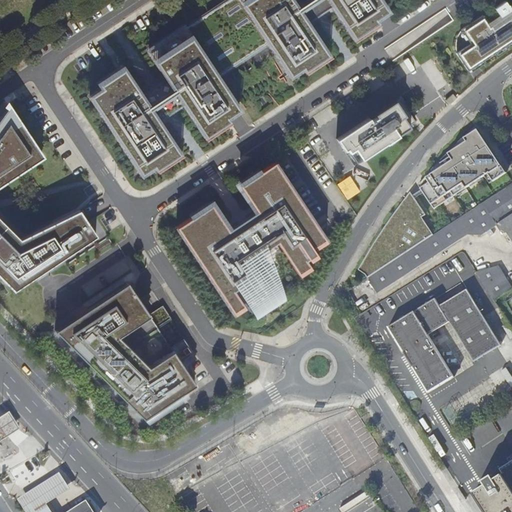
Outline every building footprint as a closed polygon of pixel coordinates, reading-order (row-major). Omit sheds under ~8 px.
[(239,0),(226,0),(185,28),(219,80),(221,79),(221,80),(269,48),(270,47),(239,0)] [(239,0),(270,47),(290,76),(301,68),(304,72),(328,56),(306,22),(291,0),(239,0)] [(327,0),(291,0),(306,22),(331,5),(327,0)] [(327,0),(331,5),(354,39),(378,23),(376,19),(387,11),(380,0),(327,0)] [(494,8),(500,16),(511,9),(508,4),(507,4),(505,1),(494,8)] [(488,23),(492,29),(511,15),(511,7),(511,9),(500,16),(488,23)] [(456,53),(467,70),(511,40),(511,15),(492,29),(488,23),(483,15),(461,30),(470,43),(456,53)] [(219,80),(185,28),(148,52),(166,80),(182,104),(205,137),(229,121),(227,118),(239,110),(219,80)] [(101,89),(89,96),(141,174),(153,167),(155,170),(180,154),(157,120),(141,96),(123,69),(99,85),(101,89)] [(166,80),(141,96),(157,120),(182,104),(166,80)] [(445,100),(449,104),(457,97),(452,93),(445,100)] [(415,121),(398,97),(336,139),(344,150),(346,149),(354,161),(360,158),(361,159),(385,143),(385,144),(398,136),(397,135),(409,127),(408,126),(415,121)] [(0,183),(42,156),(8,105),(0,113),(0,275),(14,289),(96,235),(78,210),(19,240),(0,220),(0,183)] [(420,188),(434,209),(487,174),(492,182),(506,173),(477,129),(464,138),(466,142),(448,153),(450,157),(441,163),(443,166),(426,177),(429,182),(420,188)] [(176,227),(233,312),(243,305),(241,301),(243,300),(251,312),(273,297),(248,260),(276,241),(298,273),(309,265),(305,259),(308,257),(315,252),(311,247),(313,246),(324,238),(273,162),(239,185),(256,210),(227,229),(210,204),(176,227)] [(511,183),(433,235),(368,278),(377,293),(469,234),(482,234),(497,224),(503,234),(507,232),(511,239),(511,183)] [(366,274),(368,278),(433,235),(421,217),(425,214),(413,196),(407,200),(406,198),(382,231),(358,270),(366,274)] [(326,240),(324,238),(313,246),(315,248),(326,240)] [(311,267),(309,265),(298,273),(299,275),(311,267)] [(511,288),(499,266),(477,272),(494,301),(495,301),(511,289),(511,288)] [(127,282),(55,330),(90,365),(95,360),(116,371),(106,381),(143,418),(198,389),(178,359),(190,351),(187,346),(181,350),(179,347),(173,351),(157,327),(171,317),(162,305),(149,314),(127,282)] [(501,345),(467,289),(440,306),(435,298),(388,327),(429,393),(454,377),(428,335),(450,322),(474,361),(501,345)] [(245,307),(243,305),(233,312),(234,314),(245,307)] [(95,360),(90,365),(106,381),(116,371),(95,360)] [(0,440),(19,428),(8,410),(0,415),(0,440)] [(511,511),(511,460),(499,469),(502,474),(494,479),(492,475),(483,481),(486,485),(474,492),(486,511),(511,511)] [(70,489),(60,472),(18,499),(26,511),(34,511),(35,511),(52,511),(47,503),(70,489)] [(94,511),(87,500),(67,511),(94,511)]
